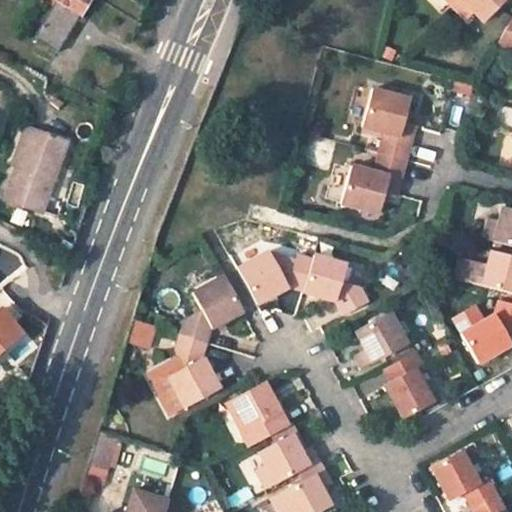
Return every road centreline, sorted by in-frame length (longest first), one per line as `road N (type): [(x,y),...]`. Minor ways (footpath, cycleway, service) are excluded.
road 1 (secondary): [(20,511),(129,194),(210,0)]
road 2 (residential): [(390,460),(357,439),(312,361),(283,344)]
road 3 (residential): [(511,391),(390,460)]
road 4 (unknown): [(0,231),(30,249),(80,328)]
